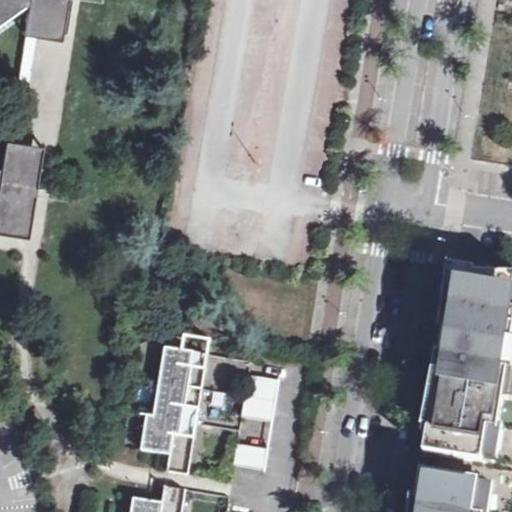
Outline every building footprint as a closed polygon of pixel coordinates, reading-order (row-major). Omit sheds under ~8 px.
[(0,0),(0,231),(29,237),(43,144),(21,140),(9,138),(7,138),(2,166),(0,165),(0,158),(0,157),(0,156),(0,31),(23,14),(25,3),(28,4),(24,32),(26,32),(38,34),(61,37),(66,0),(0,0)] [(9,138),(21,140),(38,34),(26,32),(18,81),(16,92),(9,138)] [(0,89),(16,92),(18,81),(0,78),(0,89)] [(511,279),(455,270),(448,309),(450,310),(443,354),(441,353),(439,365),(435,394),(437,394),(428,451),(511,464),(511,279)] [(193,476),(212,356),(169,349),(158,418),(151,417),(146,452),(174,456),(171,473),(193,476)] [(277,421),(285,378),(252,373),(245,416),(277,421)] [(269,472),(272,451),(241,445),(237,467),(269,472)] [(511,511),(511,483),(425,469),(417,511),(511,511)] [(188,511),(191,493),(169,490),(167,504),(137,500),(135,511),(188,511)]
